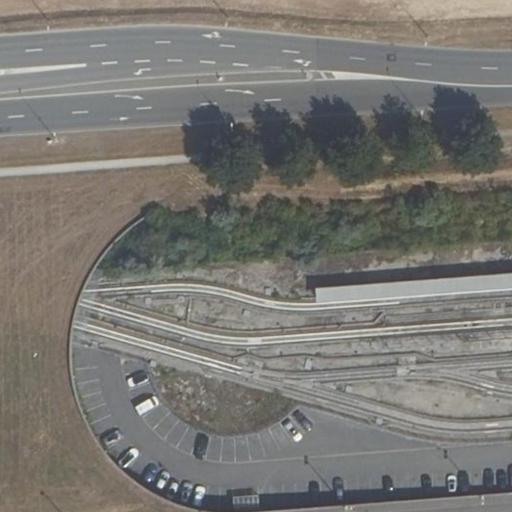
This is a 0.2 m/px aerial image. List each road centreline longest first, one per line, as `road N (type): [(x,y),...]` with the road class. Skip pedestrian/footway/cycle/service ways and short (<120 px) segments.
road 1 (tertiary): [(0,120),(511,85)]
road 2 (tertiary): [(312,53),(0,86)]
road 3 (tertiary): [(312,53),(167,40),(0,53)]
road 4 (tertiary): [(511,69),(312,53)]
